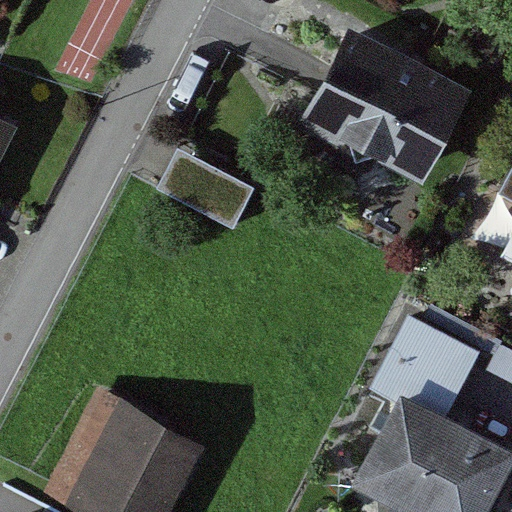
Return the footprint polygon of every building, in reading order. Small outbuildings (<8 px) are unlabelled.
[(479,86),(360,26),(314,117),(433,177),(479,86)] [(0,160),(19,121),(0,112),(0,160)] [(182,121),(163,163),(240,197),(259,156),(182,121)] [(511,188),(490,232),(511,242),(511,188)] [(171,511),(211,443),(109,385),(59,474),(125,511),(171,511)] [(488,511),(511,465),(511,438),(406,385),(360,476),(430,511),(488,511)]
